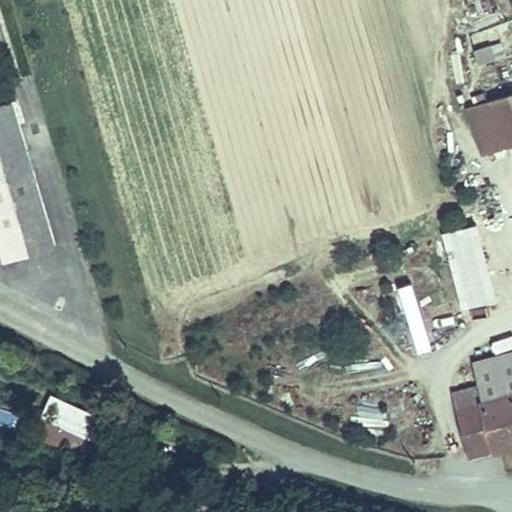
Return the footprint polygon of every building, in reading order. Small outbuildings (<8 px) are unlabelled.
[(0,101),(0,252),(20,246),(22,251),(71,237),(30,93),(0,101)] [(511,99),(485,109),(500,156),(511,152),(511,99)] [(485,109),(477,112),(493,158),(500,156),(485,109)] [(493,398),(511,391),(511,349),(480,361),(487,383),(493,398)] [(465,391),(488,455),(511,446),(511,391),(493,398),(487,383),(465,391)] [(47,398),(40,422),(91,437),(99,414),(47,398)] [(359,407),(357,419),(384,421),(385,410),(359,407)] [(0,408),(0,425),(10,429),(15,415),(0,408)]
